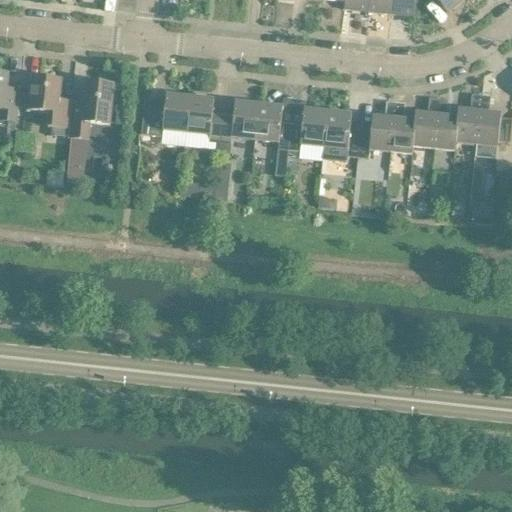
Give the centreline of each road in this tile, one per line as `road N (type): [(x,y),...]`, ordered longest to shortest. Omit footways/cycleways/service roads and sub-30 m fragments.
road 1 (secondary): [(511,410),(0,356)]
road 2 (residential): [(485,47),(417,70),(145,39)]
road 3 (residential): [(145,39),(0,27)]
